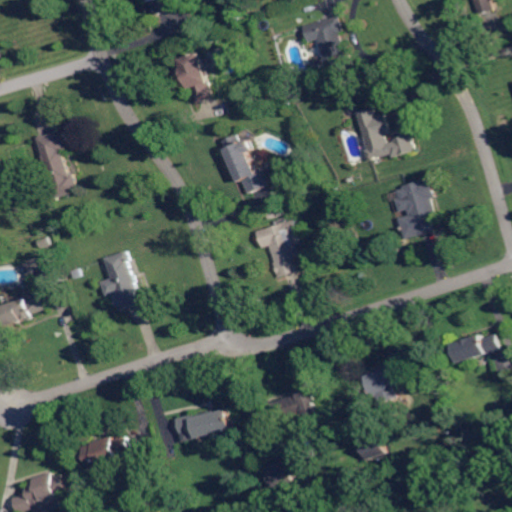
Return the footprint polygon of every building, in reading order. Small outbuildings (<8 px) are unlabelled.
[(170,0),(173,10),(158,14),(154,0),(151,1),(150,0),(170,0)] [(482,14),(477,0),(495,0),(498,9),(482,14)] [(348,54),(353,53),(356,64),(319,76),(314,62),(327,59),(321,39),(311,42),(307,26),(342,16),(346,31),(342,33),(348,54)] [(217,97),(201,102),(197,88),(194,89),(184,59),(203,53),(217,97)] [(380,116),(388,114),(394,132),(388,134),(391,143),(398,141),(397,139),(415,134),(419,150),(396,157),(395,153),(372,160),(369,150),(372,149),(361,113),(378,108),(380,116)] [(73,174),(77,173),(82,191),(59,198),(41,138),(64,131),(70,149),(66,150),(73,174)] [(244,143),(253,139),(257,150),(251,152),(260,173),(266,171),(272,185),(252,193),(247,180),(242,182),(229,150),(234,148),(230,139),(241,135),(244,143)] [(440,216),(435,217),(439,230),(409,240),(403,218),(413,215),(411,209),(403,211),(400,200),(410,197),(407,186),(434,178),(439,197),(435,199),(440,216)] [(300,257),(295,259),(299,271),(281,277),(276,263),(278,262),(272,245),(265,248),(260,232),(297,219),(302,233),(293,236),(300,257)] [(140,288),(143,287),(147,302),(125,309),(121,298),(108,258),(131,251),(134,260),(131,261),(140,288)] [(34,277),(29,262),(45,256),(50,271),(34,277)] [(49,309),(34,314),(35,317),(6,327),(0,308),(14,304),(13,301),(19,299),(20,301),(44,294),(49,309)] [(506,349),(464,363),(458,344),(487,335),(488,339),(501,334),(506,349)] [(402,397),(384,404),(380,394),(377,395),(369,373),(404,361),(411,383),(398,388),(402,397)] [(307,417),(306,415),(278,425),(272,403),(299,394),(298,392),(315,387),(323,412),(307,417)] [(236,429),(187,442),(180,419),(209,411),(210,415),(231,410),(236,429)] [(116,441),(130,436),(135,452),(120,456),(122,460),(93,469),(85,446),(114,436),(116,441)] [(370,460),(365,442),(386,436),(391,453),(370,460)] [(292,466),(297,464),(302,481),(279,488),(273,466),(290,461),(292,466)] [(379,483),(377,471),(384,469),(386,481),(379,483)] [(56,478),(65,475),(71,492),(59,496),(62,506),(48,510),(46,502),(36,505),(37,508),(24,511),(20,511),(17,498),(31,493),(29,486),(37,483),(36,479),(55,473),(56,478)]
